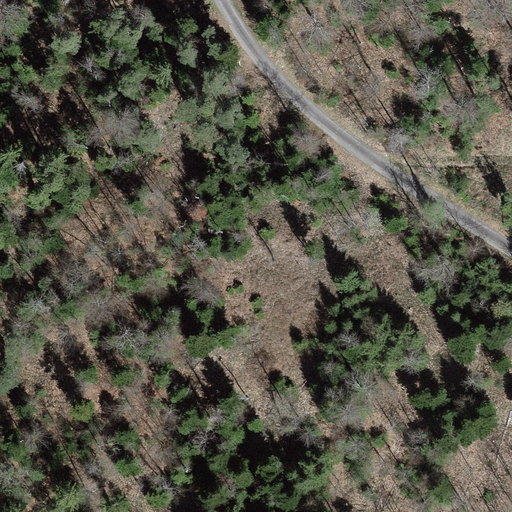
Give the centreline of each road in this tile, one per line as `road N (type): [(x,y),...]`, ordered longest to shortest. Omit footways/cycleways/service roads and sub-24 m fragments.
road 1 (track): [(511,252),(299,104),(256,61),(220,0)]
road 2 (track): [(344,142),(408,156),(511,162)]
